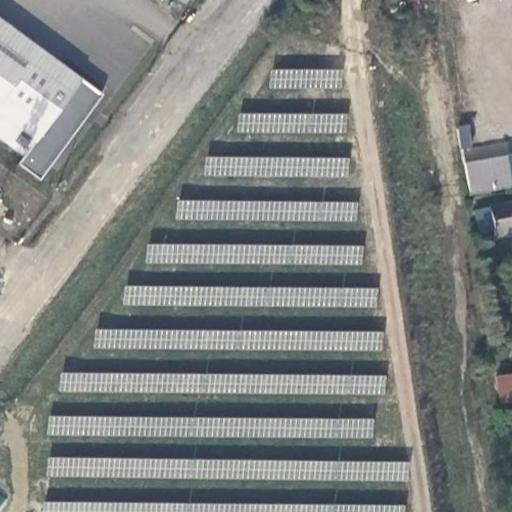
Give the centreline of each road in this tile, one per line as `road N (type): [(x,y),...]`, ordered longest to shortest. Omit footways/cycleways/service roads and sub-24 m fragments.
road 1 (track): [(359,0),(329,83),(278,160),(272,243)]
road 2 (track): [(0,321),(80,216)]
